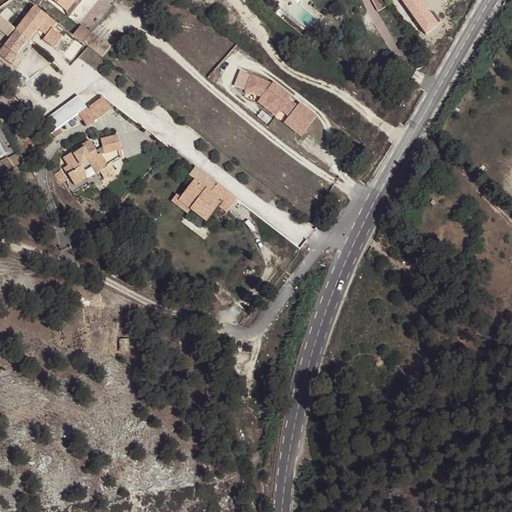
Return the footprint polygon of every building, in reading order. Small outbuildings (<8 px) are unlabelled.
[(52,0),(66,10),(74,0),(75,1),(76,1),(77,1),(78,0),(52,0)] [(80,0),(78,0),(77,1),(76,1),(75,1),(74,0),(66,10),(68,16),(80,0)] [(383,0),(373,0),(379,10),(383,0)] [(404,0),(428,34),(441,25),(424,0),(404,0)] [(54,47),(62,37),(52,29),(57,23),(35,5),(16,29),(29,40),(39,28),(40,26),(48,32),(47,34),(43,39),(54,47)] [(0,12),(0,26),(9,34),(16,25),(0,12)] [(73,35),(83,43),(90,33),(81,25),(73,35)] [(39,28),(47,34),(48,32),(40,26),(39,28)] [(287,118),(304,131),(315,116),(298,103),(296,106),(287,100),(290,96),(272,82),(270,84),(249,76),(243,91),(260,97),(278,111),(280,108),(289,115),(287,118)] [(46,119),(55,131),(86,108),(77,96),(46,119)] [(274,116),(278,111),(260,97),(256,102),(274,116)] [(300,136),(304,131),(287,118),(283,123),(300,136)] [(100,139),(101,146),(96,150),(89,140),(82,145),(84,147),(74,154),(73,151),(63,158),(68,165),(64,168),(75,185),(86,178),(85,174),(85,171),(92,167),(93,169),(96,174),(100,171),(108,166),(102,155),(105,153),(120,150),(117,135),(100,139)] [(13,153),(7,157),(13,166),(19,163),(13,153)] [(0,160),(0,169),(2,173),(13,166),(7,157),(0,160)] [(113,173),(108,166),(100,171),(105,178),(113,173)] [(60,170),(54,174),(60,184),(67,181),(60,170)] [(227,212),(236,199),(216,184),(210,192),(194,180),(179,199),(191,208),(193,206),(199,211),(197,213),(207,220),(218,206),(227,212)] [(191,208),(179,199),(176,197),(172,201),(188,213),(191,208)]
